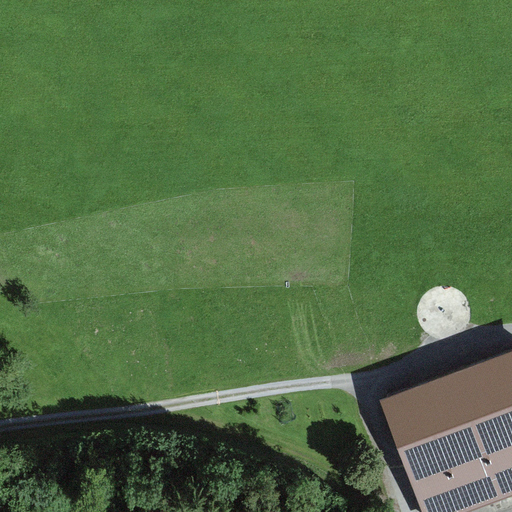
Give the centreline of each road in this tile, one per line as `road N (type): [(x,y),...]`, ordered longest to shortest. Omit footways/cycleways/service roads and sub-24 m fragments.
road 1 (track): [(511,336),(360,383),(0,428)]
road 2 (track): [(156,407),(396,487)]
